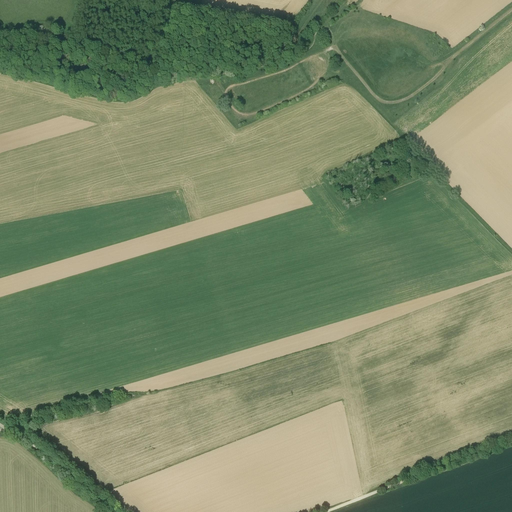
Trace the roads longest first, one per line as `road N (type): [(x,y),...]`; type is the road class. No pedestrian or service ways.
road 1 (track): [(40,431),(12,429),(59,413),(241,367)]
road 2 (track): [(335,46),(371,92),(393,103),(418,91),(511,9)]
road 3 (track): [(511,442),(326,511)]
road 4 (track): [(4,428),(112,511)]
